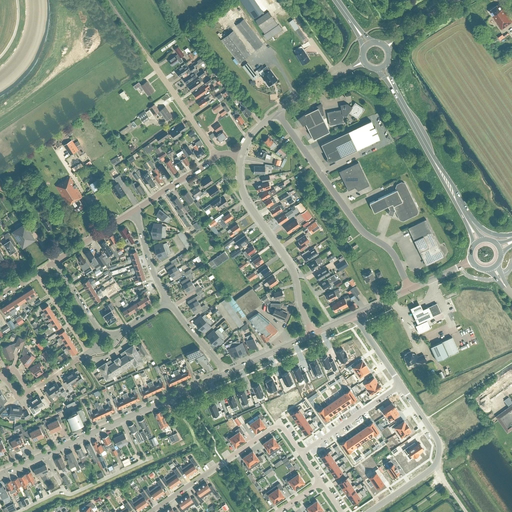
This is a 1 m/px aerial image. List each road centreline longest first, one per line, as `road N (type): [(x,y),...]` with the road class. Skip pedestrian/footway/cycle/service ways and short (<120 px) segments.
road 1 (tertiary): [(0,473),(224,373)]
road 2 (unclassified): [(409,289),(392,252),(359,227),(277,112)]
road 3 (residential): [(312,333),(290,263),(243,195),(240,156)]
road 4 (residential): [(149,511),(278,423),(299,453)]
road 5 (residential): [(400,384),(439,451),(433,466),(367,511)]
road 6 (unknown): [(319,171),(379,142),(375,119),(303,149)]
road 7 (residential): [(299,453),(400,384)]
